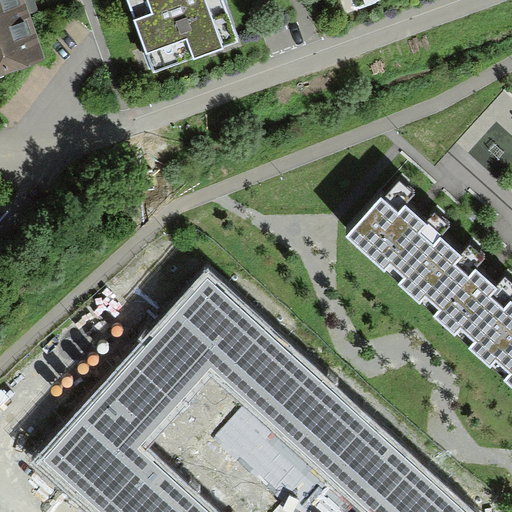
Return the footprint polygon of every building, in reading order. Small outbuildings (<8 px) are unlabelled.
[(28,0),(0,0),(0,72),(48,56),(35,21),(33,13),(30,7),(28,0)] [(36,0),(32,0),(30,7),(33,13),(35,21),(39,8),(36,0)] [(131,0),(156,69),(242,37),(228,0),(131,0)] [(511,291),(390,183),(348,230),(511,376),(511,291)] [(462,511),(209,278),(170,323),(211,367),(368,511),(209,511),(197,501),(187,511),(462,511)] [(100,511),(187,511),(197,501),(138,448),(211,367),(170,323),(44,461),(100,511)]
